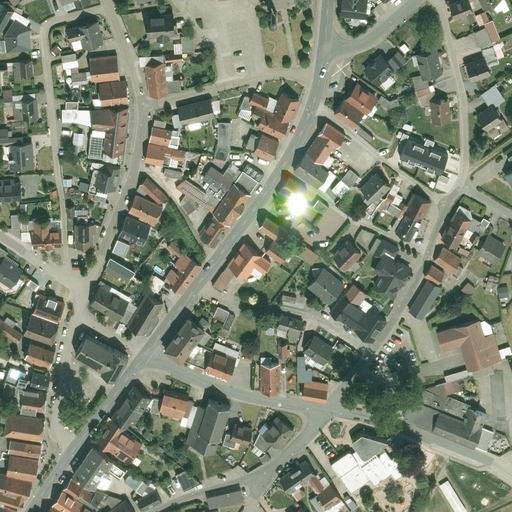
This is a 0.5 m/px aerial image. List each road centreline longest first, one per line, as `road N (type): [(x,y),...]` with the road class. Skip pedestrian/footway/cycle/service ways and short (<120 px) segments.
road 1 (residential): [(107,4),(51,22),(42,41),(71,282)]
road 2 (residential): [(334,407),(239,395),(144,352)]
road 3 (residential): [(146,100),(137,150),(88,288)]
road 4 (residential): [(463,187),(462,105),(434,0)]
road 5 (residential): [(194,289),(297,310),(372,348)]
road 6 (residential): [(499,467),(334,407)]
road 7 (residential): [(446,205),(313,106)]
road 8 (residential): [(286,164),(345,210),(425,253)]
road 9 (tertiary): [(194,289),(286,164)]
road 10 (residential): [(78,313),(53,390),(53,413),(71,455)]
